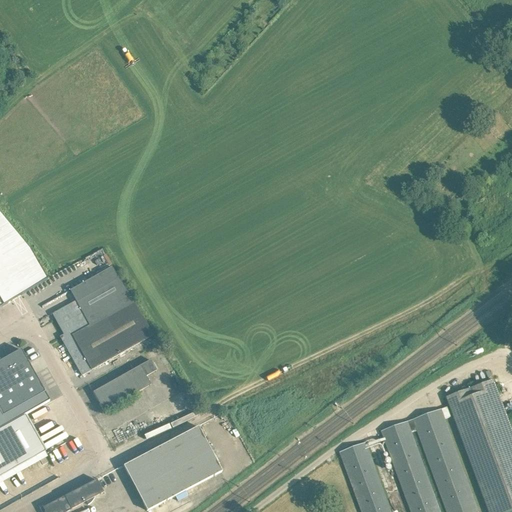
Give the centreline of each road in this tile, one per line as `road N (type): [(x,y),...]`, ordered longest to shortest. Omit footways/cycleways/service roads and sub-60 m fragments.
road 1 (track): [(211,410),(430,300),(481,264)]
road 2 (unclassified): [(254,511),(429,387),(508,353)]
road 3 (unclassified): [(109,463),(29,320),(0,336)]
